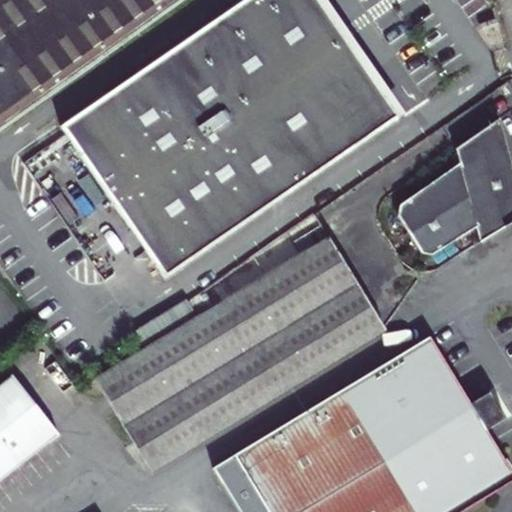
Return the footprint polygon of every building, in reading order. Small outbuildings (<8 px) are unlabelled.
[(0,0),(0,134),(193,0),(0,0)] [(319,0),(236,0),(61,124),(167,274),(398,111),(319,0)] [(324,0),(319,0),(398,111),(401,109),(324,0)] [(511,178),(498,123),(451,155),(456,167),(397,207),(393,223),(419,261),(434,259),(480,231),(484,242),(511,224),(511,178)] [(150,473),(384,332),(327,238),(94,379),(150,473)] [(431,339),(239,453),(274,511),(455,511),(506,481),(511,477),(511,471),(487,430),(504,419),(489,394),(471,405),(431,339)] [(0,480),(50,443),(6,384),(0,388),(0,480)]
